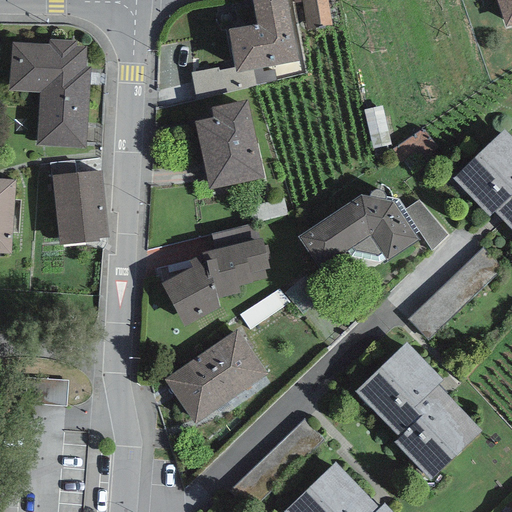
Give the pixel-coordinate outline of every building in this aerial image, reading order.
[(285,0),(250,0),(256,32),(228,37),(236,80),(298,68),(285,0)] [(327,0),(303,0),(308,31),(331,27),(327,0)] [(511,0),(495,0),(505,30),(511,27),(511,0)] [(48,47),(12,45),(9,93),(39,95),(36,149),(85,152),(90,70),(86,70),(87,50),(76,50),(76,44),(49,42),(48,47)] [(213,124),(195,128),(208,195),(264,184),(248,106),(210,114),(213,124)] [(511,141),(504,134),(453,183),(490,221),(494,216),(511,234),(511,141)] [(101,173),(52,178),(59,250),(99,246),(99,242),(108,241),(101,173)] [(0,182),(0,257),(10,258),(15,184),(0,182)] [(361,200),(298,243),(320,273),(352,253),(355,256),(378,260),(382,258),(389,265),(419,246),(393,207),(361,200)] [(165,286),(161,288),(186,334),(220,314),(218,302),(242,297),(241,290),(252,288),(252,283),(272,280),(264,243),(212,257),(214,265),(206,267),(204,260),(157,269),(165,286)] [(483,256),(411,324),(429,343),(501,275),(483,256)] [(241,318),(250,333),(290,309),(281,294),(241,318)] [(165,383),(194,427),(267,377),(238,334),(165,383)] [(407,348),(356,397),(400,442),(395,447),(431,485),(482,436),(438,390),(443,385),(407,348)] [(381,511),(378,511),(335,467),(288,511),(388,511),(385,508),(381,511)]
